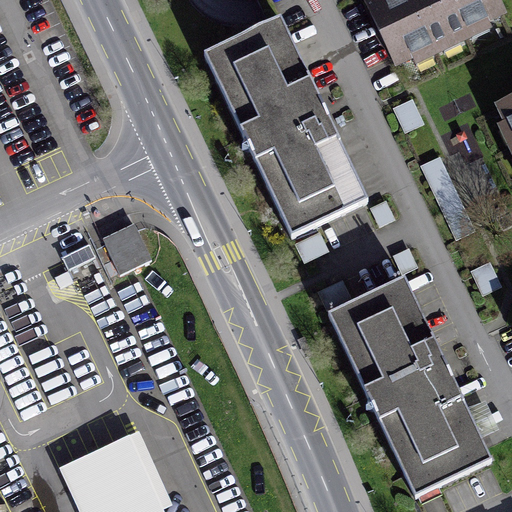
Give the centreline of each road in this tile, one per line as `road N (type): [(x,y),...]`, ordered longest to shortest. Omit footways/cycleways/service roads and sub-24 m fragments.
road 1 (secondary): [(337,511),(99,0)]
road 2 (residential): [(422,227),(317,0)]
road 3 (unknown): [(101,404),(104,382),(80,328),(42,312),(0,246)]
road 4 (residential): [(511,403),(422,227)]
road 5 (residential): [(283,296),(422,227)]
road 6 (unknown): [(194,511),(159,435),(101,404)]
